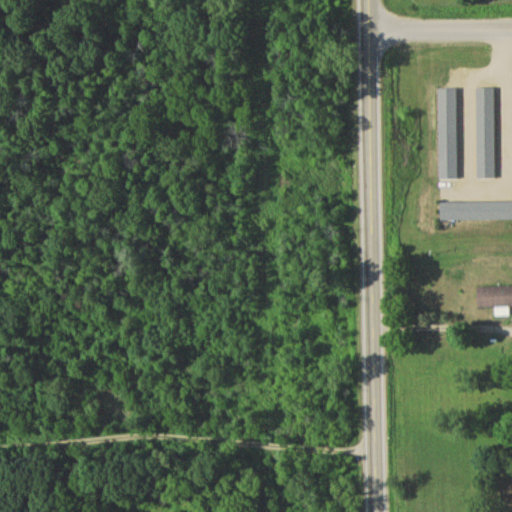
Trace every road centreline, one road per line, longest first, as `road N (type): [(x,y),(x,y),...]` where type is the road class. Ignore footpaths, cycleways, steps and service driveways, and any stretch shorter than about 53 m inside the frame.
road 1 (tertiary): [(375,511),(367,0)]
road 2 (residential): [(368,38),(511,33)]
